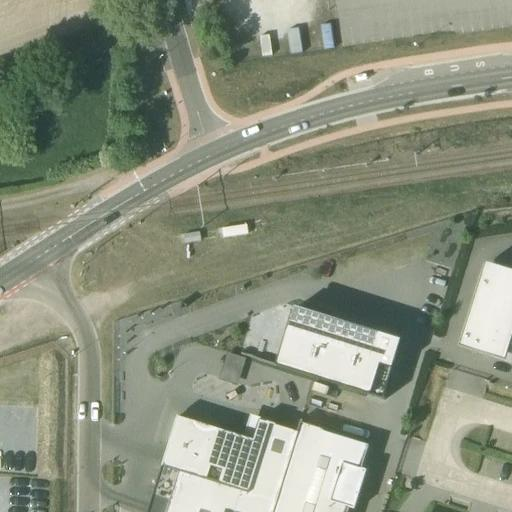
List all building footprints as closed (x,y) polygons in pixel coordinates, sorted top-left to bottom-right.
[(7,87),(0,90),(0,104),(13,98),(7,87)] [(244,227),(220,231),(221,240),(246,236),(244,227)] [(197,234),(182,237),(183,246),(199,243),(197,234)] [(511,363),(511,271),(489,264),(462,347),(511,363)] [(404,342),(298,310),(279,370),(385,403),(404,342)] [(0,449),(37,454),(42,415),(0,409),(0,449)] [(268,511),(293,435),(244,420),(238,439),(171,419),(156,466),(182,474),(170,511),(268,511)] [(296,425),(293,435),(268,511),(347,511),(368,448),(296,425)]
